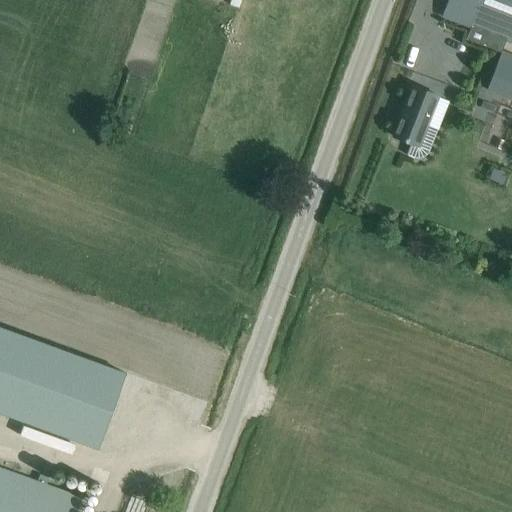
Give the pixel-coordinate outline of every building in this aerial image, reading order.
[(511,0),(447,0),(442,15),(511,42),(511,0)] [(511,55),(501,51),(487,88),(511,98),(511,55)] [(394,136),(412,143),(418,145),(438,95),(414,85),(394,136)] [(0,342),(0,425),(93,460),(120,385),(0,342)] [(0,511),(73,511),(80,496),(0,466),(0,511)]
